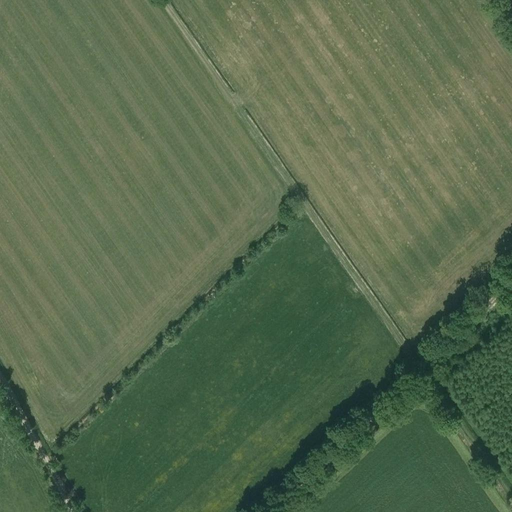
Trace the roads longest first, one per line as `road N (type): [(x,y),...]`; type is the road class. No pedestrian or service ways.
road 1 (track): [(419,368),(265,511)]
road 2 (track): [(419,368),(511,495)]
road 3 (track): [(73,511),(0,380)]
road 4 (track): [(511,280),(419,368)]
